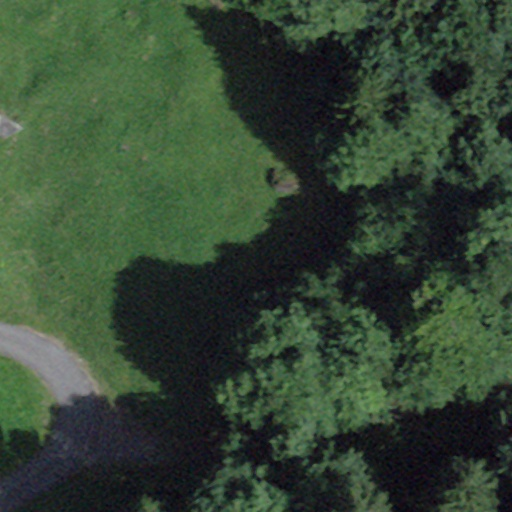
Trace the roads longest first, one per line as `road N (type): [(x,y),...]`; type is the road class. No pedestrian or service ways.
road 1 (track): [(511,344),(199,454),(77,441)]
road 2 (unclassified): [(0,336),(64,372),(82,419),(77,441),(56,464),(0,502)]
